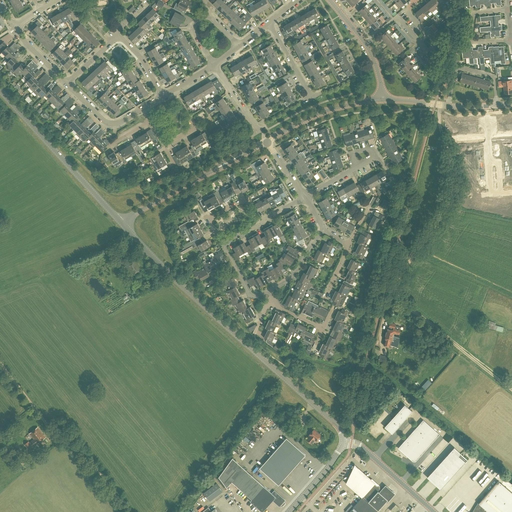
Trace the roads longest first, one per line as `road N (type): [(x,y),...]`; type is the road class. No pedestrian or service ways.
road 1 (tertiary): [(342,442),(337,426),(120,222)]
road 2 (track): [(0,364),(127,511)]
road 3 (track): [(396,283),(451,188),(438,121)]
road 4 (tertiary): [(120,222),(0,91)]
road 5 (tertiary): [(120,222),(266,142)]
road 6 (track): [(511,390),(391,295),(396,283)]
road 7 (tertiary): [(266,142),(331,107),(383,99)]
